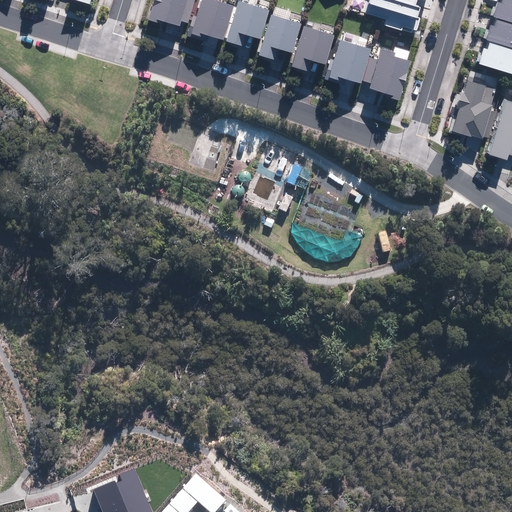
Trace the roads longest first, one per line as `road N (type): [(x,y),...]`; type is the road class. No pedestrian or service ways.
road 1 (residential): [(109,47),(412,152)]
road 2 (residential): [(412,152),(457,0)]
